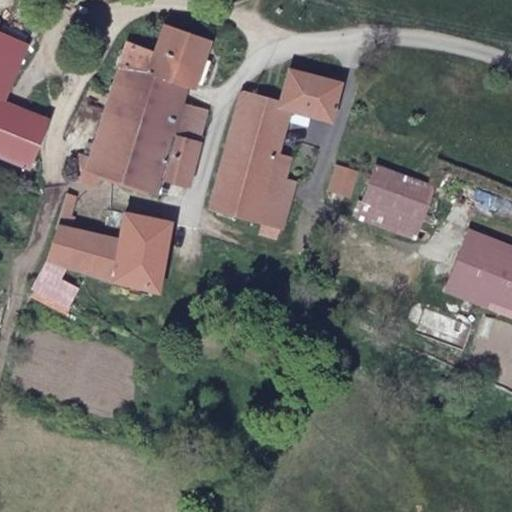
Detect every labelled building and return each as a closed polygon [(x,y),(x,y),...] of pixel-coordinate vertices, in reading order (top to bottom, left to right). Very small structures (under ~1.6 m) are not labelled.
[(0,152),(21,164),(47,119),(2,93),(29,41),(0,24),(0,152)] [(209,46),(166,27),(149,58),(125,49),(108,89),(118,94),(86,164),(80,161),(71,180),(100,192),(107,176),(160,198),(167,175),(192,185),(212,129),(176,113),(187,85),(194,88),(196,83),(204,61),(209,46)] [(217,66),(204,61),(196,83),(210,88),(217,66)] [(250,98),(208,215),(260,237),(275,242),(293,195),(282,191),(288,172),(273,166),(285,129),(291,116),(307,123),(323,132),(340,98),(291,77),(276,108),(250,98)] [(302,136),(307,123),(291,116),(285,129),(302,136)] [(359,189),(338,180),(326,210),(347,218),(359,189)] [(428,212),(371,189),(355,237),(410,260),(428,212)] [(149,296),(175,231),(126,212),(115,244),(102,239),(60,223),(48,261),(78,273),(149,296)] [(275,242),(260,237),(257,248),(270,254),(275,242)] [(439,316),(511,347),(511,273),(465,252),(439,316)] [(48,261),(36,292),(66,306),(78,273),(48,261)]
